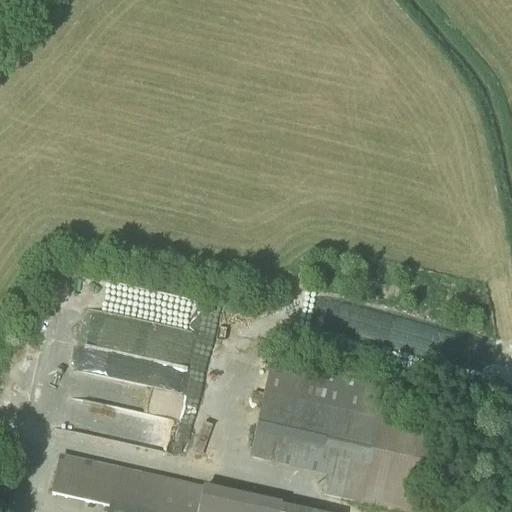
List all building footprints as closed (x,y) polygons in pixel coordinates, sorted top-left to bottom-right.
[(198,302),(95,280),(88,310),(191,333),(198,302)] [(191,333),(88,310),(80,345),(183,368),(191,333)] [(183,368),(80,345),(75,372),(178,394),(183,368)] [(270,365),(264,395),(381,422),(382,416),(388,391),(270,365)] [(178,394),(75,372),(69,400),(171,423),(178,394)] [(381,422),(264,395),(249,460),(327,478),(331,463),(369,471),(370,472),(381,422)] [(171,423),(69,400),(61,434),(164,456),(171,423)] [(370,472),(369,471),(362,506),(362,507),(383,511),(423,511),(442,429),(382,416),(381,422),(370,472)] [(60,459),(58,471),(81,476),(83,464),(60,459)] [(322,497),(362,506),(369,471),(331,463),(327,478),(322,497)] [(110,510),(117,511),(122,511),(131,475),(83,464),(81,476),(58,471),(52,498),(110,510)] [(155,511),(162,482),(131,475),(122,511),(117,511),(110,510),(109,511),(155,511)] [(197,511),(202,491),(162,482),(155,511),(197,511)] [(297,511),(202,491),(197,511),(297,511)]
